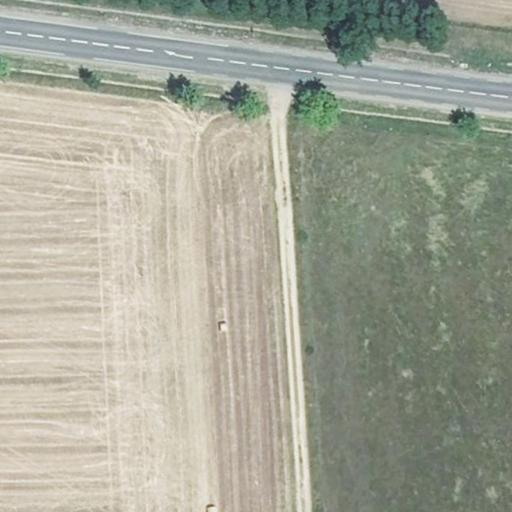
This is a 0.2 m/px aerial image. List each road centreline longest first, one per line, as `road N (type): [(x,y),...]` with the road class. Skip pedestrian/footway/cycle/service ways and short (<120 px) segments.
road 1 (secondary): [(0,31),(511,97)]
road 2 (track): [(273,67),(302,511)]
